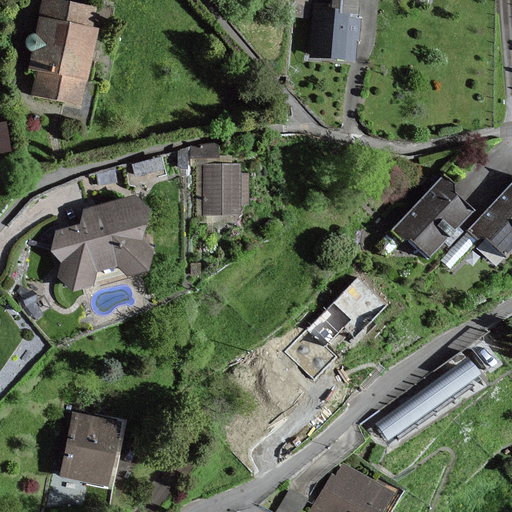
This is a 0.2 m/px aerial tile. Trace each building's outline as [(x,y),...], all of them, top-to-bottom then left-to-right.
[(92,7),(51,0),(42,0),(39,16),(36,16),(27,69),(35,71),(30,98),(79,106),(83,81),(85,82),(94,31),(89,30),(92,7)] [(331,0),(330,8),(311,6),(307,58),(352,62),(357,0),(331,0)] [(236,167),(201,167),(201,215),(236,215),(236,167)] [(451,185),(441,175),(390,230),(405,243),(409,239),(427,256),(471,210),(447,189),(451,185)] [(511,182),(469,229),(480,239),(484,235),(506,255),(511,247),(511,182)] [(151,221),(134,198),(81,210),(77,228),(53,231),(48,252),(60,263),(55,277),(70,292),(89,284),(90,272),(117,268),(126,279),(143,270),(150,251),(139,240),(151,221)] [(389,306),(355,273),(321,309),(323,310),(304,330),(326,352),(342,335),(352,345),(389,306)] [(481,342),(362,425),(386,454),(487,385),(481,377),(497,365),(481,342)] [(121,422),(70,414),(59,479),(110,487),(121,422)] [(382,511),(393,494),(340,463),(309,511),(382,511)]
